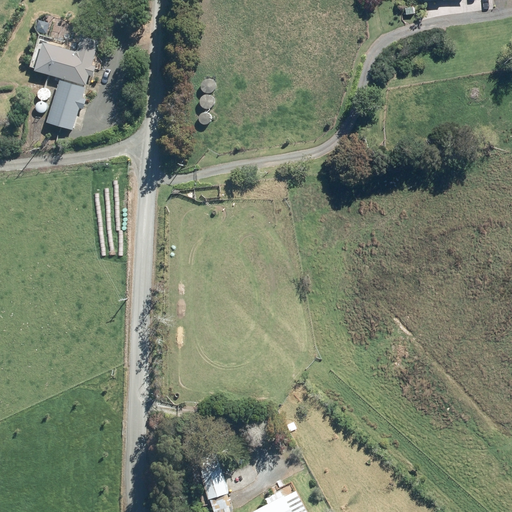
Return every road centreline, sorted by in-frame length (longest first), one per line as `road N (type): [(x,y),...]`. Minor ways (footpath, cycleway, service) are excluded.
road 1 (unclassified): [(144,511),(137,446),(160,0)]
road 2 (unknown): [(149,186),(328,148),(381,41),(462,18),(511,15)]
road 3 (unknown): [(0,167),(151,150)]
